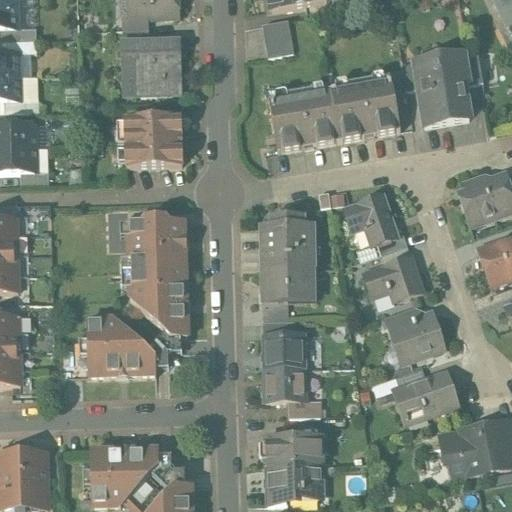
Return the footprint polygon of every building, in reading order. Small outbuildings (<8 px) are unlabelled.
[(0,0),(0,10),(17,10),(16,0),(0,0)] [(176,0),(128,0),(129,24),(177,22),(176,0)] [(268,0),(269,2),(267,2),(268,13),(271,12),(271,16),(305,10),(326,6),(325,0),(268,0)] [(511,0),(489,0),(496,12),(511,3),(511,0)] [(511,3),(496,12),(511,44),(511,3)] [(17,10),(0,10),(0,34),(18,34),(17,10)] [(129,24),(129,21),(121,21),(121,36),(147,35),(147,24),(129,24)] [(287,25),(262,30),(264,41),(289,36),(287,25)] [(18,34),(0,34),(0,46),(23,46),(23,34),(18,34)] [(147,35),(121,36),(122,49),(148,48),(147,35)] [(289,36),(264,41),(266,51),(291,47),(289,36)] [(148,48),(122,49),(123,73),(133,72),(134,100),(181,98),(179,66),(175,66),(174,47),(148,48)] [(291,47),(266,51),(268,62),(293,58),(291,47)] [(475,55),(460,58),(462,67),(464,67),(468,89),(481,87),(475,55)] [(19,58),(0,58),(0,81),(19,81),(19,58)] [(415,66),(401,68),(405,95),(417,93),(414,75),(417,75),(415,66)] [(417,75),(414,75),(417,93),(424,131),(469,123),(463,90),(468,89),(464,67),(462,67),(417,75)] [(19,81),(0,81),(0,105),(2,106),(20,105),(19,81)] [(372,83),(346,87),(347,91),(330,94),(330,96),(338,145),(339,146),(400,136),(391,84),(372,87),(372,83)] [(311,99),(310,95),(287,98),(288,103),(269,106),(277,156),(338,145),(330,96),(311,99)] [(26,117),(25,105),(20,105),(2,106),(2,118),(8,118),(26,117)] [(2,118),(0,117),(0,129),(9,129),(8,118),(2,118)] [(179,122),(125,124),(127,167),(181,165),(179,122)] [(9,129),(0,129),(0,153),(35,152),(35,129),(9,129)] [(35,152),(0,153),(0,176),(20,176),(36,175),(35,152)] [(36,175),(20,176),(20,188),(48,187),(48,175),(36,175)] [(506,178),(487,184),(486,183),(485,181),(482,181),(465,186),(467,193),(459,196),(470,230),(511,215),(511,213),(501,182),(506,180),(506,178)] [(328,197),(319,199),(321,212),(330,210),(328,197)] [(383,199),(344,213),(352,236),(366,232),(372,249),(377,248),(397,241),(383,199)] [(16,208),(0,208),(0,222),(16,222),(16,208)] [(159,212),(107,213),(108,253),(128,253),(128,227),(145,226),(145,222),(159,222),(159,212)] [(304,227),(294,228),(293,220),(281,221),(281,228),(270,228),(270,230),(260,230),(261,274),(305,272),(315,272),(314,229),(304,229),(304,227)] [(16,222),(0,222),(0,296),(18,296),(16,222)] [(159,222),(145,222),(145,226),(128,227),(128,253),(129,275),(185,273),(184,225),(166,226),(165,222),(159,222)] [(397,241),(377,248),(381,258),(408,249),(404,238),(397,241)] [(511,241),(478,253),(490,288),(511,280),(511,241)] [(408,249),(381,258),(385,270),(412,261),(408,249)] [(385,270),(364,277),(373,302),(392,296),(395,305),(424,295),(412,261),(385,270)] [(305,272),(261,274),(262,308),(287,307),(287,303),(305,303),(305,272)] [(185,273),(129,275),(129,288),(130,303),(157,329),(170,341),(187,341),(185,273)] [(157,329),(130,303),(129,288),(114,305),(116,307),(149,338),(157,329)] [(149,338),(116,307),(100,324),(115,323),(143,349),(151,340),(149,338)] [(287,307),(262,308),(262,325),(287,325),(287,307)] [(18,308),(0,308),(0,320),(19,320),(18,308)] [(411,312),(385,321),(389,333),(390,333),(415,324),(411,312)] [(415,324),(390,333),(402,367),(443,353),(431,319),(415,324)] [(0,320),(0,390),(20,390),(19,320),(0,320)] [(86,325),(88,380),(153,379),(152,360),(115,323),(100,324),(86,325)] [(287,325),(262,325),(263,342),(295,341),(294,325),(287,325)] [(295,341),(263,342),(264,375),(304,374),(303,341),(295,341)] [(422,371),(395,380),(400,393),(427,384),(422,371)] [(304,374),(264,375),(265,407),(289,407),(305,406),(304,374)] [(400,393),(393,396),(403,423),(425,415),(428,422),(458,412),(446,378),(427,384),(400,393)] [(305,406),(289,407),(289,422),(321,421),(320,406),(305,406)] [(496,425),(477,429),(478,432),(460,435),(460,438),(446,441),(441,451),(443,461),(450,468),(447,474),(448,480),(453,485),(463,483),(466,480),(470,482),(511,474),(511,469),(510,460),(508,461),(506,449),(502,445),(499,445),(496,429),(496,425)] [(511,425),(496,429),(499,445),(502,445),(506,449),(508,461),(510,460),(511,459),(511,425)] [(321,441),(267,442),(267,471),(322,469),(321,441)] [(158,454),(90,456),(91,511),(105,511),(120,511),(147,484),(158,471),(158,454)] [(47,511),(46,457),(0,458),(0,511),(47,511)] [(322,469),(267,471),(269,509),(286,509),(286,500),(301,499),(301,500),(319,500),(323,500),(322,469)] [(156,492),(147,484),(120,511),(105,511),(136,511),(153,494),(154,495),(156,492)] [(162,503),(153,511),(191,511),(191,490),(174,491),(162,503)] [(136,511),(153,511),(162,503),(154,495),(153,494),(136,511)] [(319,511),(319,500),(301,500),(301,499),(286,500),(286,509),(287,509),(287,511),(319,511)]
